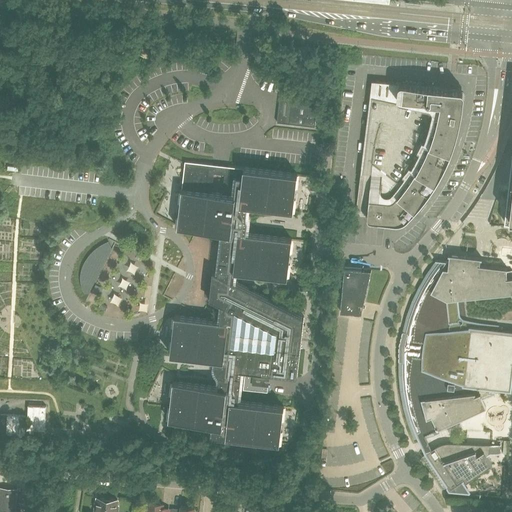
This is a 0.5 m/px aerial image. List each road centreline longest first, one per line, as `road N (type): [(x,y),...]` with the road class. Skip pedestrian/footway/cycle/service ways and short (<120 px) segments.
road 1 (unclassified): [(408,472),(379,388),(384,319),(400,277),(479,156),(501,39)]
road 2 (secondary): [(153,0),(501,39)]
road 3 (unclassified): [(0,2),(272,27)]
road 4 (unclassified): [(210,486),(0,467)]
road 5 (unclassified): [(362,502),(210,486)]
